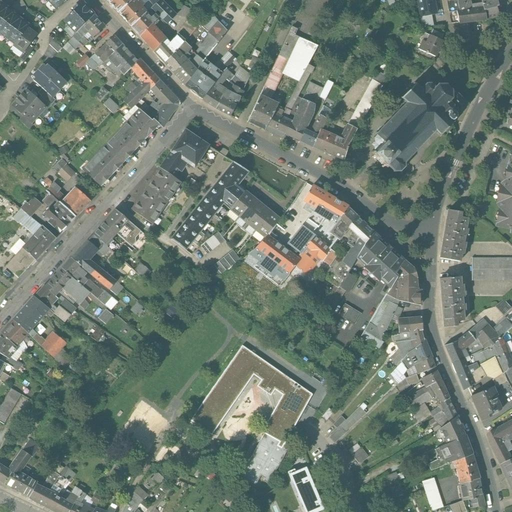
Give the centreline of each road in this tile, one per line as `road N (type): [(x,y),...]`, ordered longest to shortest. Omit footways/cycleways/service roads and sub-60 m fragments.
road 1 (residential): [(429,235),(431,330),(476,440),(494,511)]
road 2 (residential): [(195,107),(376,213),(429,235)]
road 3 (residential): [(429,235),(453,162),(511,54)]
road 4 (residential): [(0,318),(110,199)]
road 5 (residential): [(195,107),(93,0)]
road 6 (residential): [(110,199),(195,274),(198,296)]
road 7 (residential): [(110,199),(195,107)]
